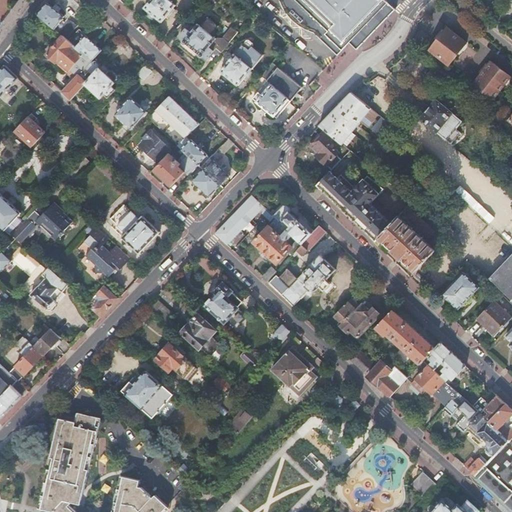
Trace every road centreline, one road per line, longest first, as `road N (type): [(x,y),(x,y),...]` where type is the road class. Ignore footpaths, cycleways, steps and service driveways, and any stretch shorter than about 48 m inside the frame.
road 1 (residential): [(496,511),(198,234)]
road 2 (residential): [(267,160),(511,393)]
road 3 (secondary): [(198,234),(0,438)]
road 4 (residential): [(198,234),(1,48)]
road 5 (residential): [(99,0),(267,160)]
road 6 (secondary): [(423,0),(392,42),(267,160)]
road 7 (unknown): [(425,310),(500,211)]
